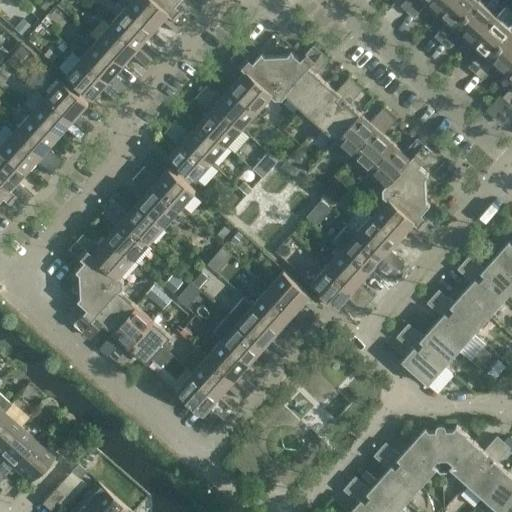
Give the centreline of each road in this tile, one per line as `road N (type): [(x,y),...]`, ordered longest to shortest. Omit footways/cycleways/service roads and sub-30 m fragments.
road 1 (residential): [(6,285),(132,144),(132,106),(222,0)]
road 2 (residential): [(508,182),(295,0)]
road 3 (residential): [(508,182),(359,346),(400,383)]
road 4 (residential): [(6,285),(193,451)]
road 5 (residential): [(400,383),(291,511)]
road 6 (residential): [(511,429),(490,411),(427,404),(400,383)]
